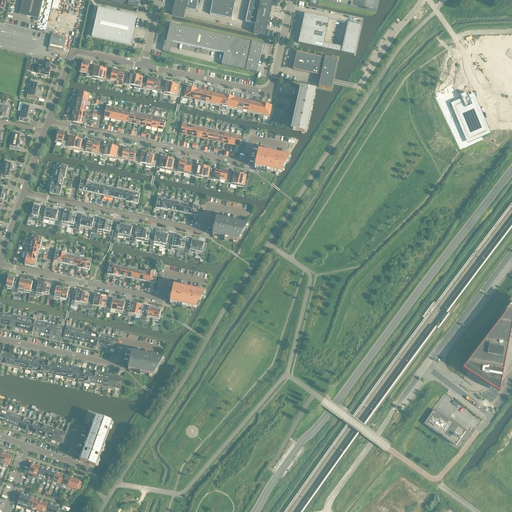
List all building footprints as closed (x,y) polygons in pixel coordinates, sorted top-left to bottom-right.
[(38,19),(42,0),(22,0),(19,14),(38,19)] [(133,7),(139,8),(140,0),(101,0),(133,7)] [(175,0),(174,7),(196,11),(198,0),(175,0)] [(213,0),(210,14),(231,19),(235,0),(213,0)] [(267,27),(272,2),(265,0),(250,0),(245,22),(267,27)] [(137,17),(98,8),(92,38),(130,46),(137,17)] [(298,42),(298,43),(301,44),(350,55),(355,56),(355,55),(356,47),(359,36),(361,27),(361,26),(348,23),(342,47),(324,43),(329,19),(304,14),(304,15),(305,15),(299,43),(298,42)] [(263,45),(259,44),(170,24),(166,40),(224,53),(222,65),(252,72),(257,73),(263,45)] [(48,48),(63,51),(66,38),(51,35),(48,48)] [(293,70),(334,78),(337,61),(297,52),(297,53),(294,69),(293,69),(293,70)] [(86,77),(89,77),(90,71),(87,70),(89,62),(83,61),(81,67),(80,66),(79,72),(80,72),(80,73),(81,73),(81,72),(86,73),(86,77)] [(49,68),(50,64),(43,63),(42,67),(39,66),(37,73),(41,74),(41,76),(44,77),(44,75),(48,76),(50,69),(49,68)] [(90,71),(89,77),(92,78),(98,80),(100,68),(98,68),(98,67),(95,66),(94,66),(93,72),(90,71)] [(100,68),(98,80),(104,81),(107,81),(108,75),(105,74),(107,68),(106,68),(103,68),(103,69),(100,68)] [(116,81),(119,70),(118,70),(115,69),(115,70),(112,70),(111,76),(108,75),(107,81),(110,82),(110,80),(116,81)] [(125,85),(126,79),(123,78),(125,72),(122,72),(122,71),(120,70),(119,70),(116,81),(122,82),(122,85),(125,85)] [(134,86),(136,76),(134,75),(134,74),(131,74),(130,73),(129,79),(126,79),(125,85),(128,86),(128,85),(134,86)] [(143,89),(144,83),(141,82),(143,76),(142,76),(139,75),(139,76),(136,76),(134,86),(134,87),(140,89),(143,89)] [(144,83),(143,89),(146,90),(146,89),(152,90),(155,78),(154,77),(151,77),(151,78),(148,77),(147,83),(144,83)] [(155,78),(152,90),(158,92),(161,93),(162,87),(159,86),(161,80),(158,79),(158,78),(156,78),(155,78)] [(30,81),(28,89),(41,92),(42,86),(40,85),(41,83),(30,81)] [(162,87),(161,93),(164,94),(170,95),(172,84),(170,83),(170,82),(167,82),(167,81),(166,81),(165,87),(162,87)] [(172,84),(170,95),(176,97),(176,96),(179,97),(180,90),(177,90),(179,84),(177,84),(175,83),(175,84),(172,84)] [(183,91),(181,97),(184,98),(184,99),(189,100),(190,98),(192,88),(187,87),(185,92),(183,91)] [(300,88),(291,129),(306,132),(309,116),(315,91),(300,88)] [(28,89),(27,98),(37,100),(38,97),(40,97),(41,92),(28,89)] [(76,98),(88,100),(89,94),(77,92),(76,98)] [(463,103),(455,107),(468,139),(486,131),(477,108),(478,108),(477,105),(476,106),(473,99),(470,100),(468,96),(467,93),(461,96),(462,99),(463,103)] [(221,107),(220,111),(226,113),(227,108),(227,106),(229,96),(224,95),(222,104),(221,107)] [(75,104),(86,106),(88,100),(76,98),(75,104)] [(23,103),(21,112),(33,114),(34,109),(32,108),(33,105),(23,103)] [(2,104),(0,112),(0,118),(2,119),(3,118),(5,118),(5,116),(9,116),(11,106),(2,104)] [(75,110),(85,112),(86,106),(75,104),(73,110),(75,110)] [(110,118),(113,107),(106,105),(104,117),(110,118)] [(266,105),(264,116),(269,117),(270,113),(271,113),(272,109),(271,109),(271,106),(266,105)] [(116,120),(116,119),(118,109),(118,108),(113,107),(110,118),(116,120)] [(74,116),(84,118),(85,112),(75,110),(74,116)] [(128,122),(133,123),(136,112),(130,111),(130,112),(128,122)] [(21,112),(19,121),(29,123),(30,120),(32,120),(33,114),(21,112)] [(136,112),(133,123),(139,124),(142,113),(136,112)] [(145,126),(148,114),(142,113),(139,124),(145,126)] [(151,127),(154,116),(148,114),(145,126),(151,127)] [(84,118),(74,116),(73,122),(82,124),(84,118)] [(154,116),(151,127),(157,128),(160,117),(154,116)] [(157,128),(163,130),(164,127),(165,127),(166,123),(165,122),(166,118),(160,117),(157,128)] [(327,121),(322,130),(327,133),(332,124),(327,121)] [(181,127),(180,131),(181,131),(181,134),(186,135),(187,129),(188,126),(189,124),(183,123),(183,125),(182,127),(181,127)] [(13,131),(11,140),(24,143),(25,137),(19,135),(19,132),(13,131)] [(64,148),(66,142),(63,141),(65,133),(58,131),(57,137),(56,137),(55,142),(56,142),(56,143),(56,142),(62,144),(61,147),(64,148)] [(73,150),(76,139),(73,138),(73,137),(71,136),(70,136),(69,142),(66,142),(64,148),(67,148),(67,149),(73,150)] [(82,152),(84,145),(81,145),(82,139),(81,139),(79,138),(78,139),(76,139),(73,150),(79,151),(80,151),(82,152)] [(11,140),(9,149),(20,151),(20,148),(22,148),(23,146),(25,146),(25,143),(24,143),(11,140)] [(92,153),(94,140),(93,140),(91,140),(91,141),(88,140),(87,146),(84,145),(82,152),(86,152),(92,153)] [(99,149),(100,143),(97,142),(98,141),(95,141),(95,140),(94,140),(92,153),(97,154),(97,155),(100,156),(102,149),(99,149)] [(112,146),(109,146),(109,145),(107,144),(106,144),(105,150),(102,149),(100,156),(103,156),(103,157),(109,158),(112,146)] [(117,146),(115,146),(114,147),(112,146),(109,158),(115,159),(118,160),(120,153),(117,153),(118,147),(117,146)] [(127,161),(130,148),(129,148),(127,148),(127,149),(124,148),(123,154),(120,153),(118,160),(121,160),(122,160),(127,161)] [(136,163),(138,157),(135,157),(136,151),(133,150),(133,149),(131,148),(130,148),(127,161),(133,162),(133,163),(136,163)] [(257,159),(255,168),(280,174),(289,158),(273,154),(258,151),(257,159)] [(146,164),(148,154),(145,154),(145,153),(143,152),(142,152),(141,158),(138,157),(136,163),(140,164),(140,163),(145,164),(146,164)] [(146,164),(145,164),(145,166),(151,167),(154,167),(156,161),(153,160),(154,154),(153,154),(151,154),(150,155),(148,154),(146,164)] [(158,162),(156,168),(159,169),(165,171),(168,159),(165,158),(166,157),(162,157),(161,163),(158,162)] [(168,159),(165,171),(172,172),(175,172),(176,166),(173,165),(174,159),(171,158),(171,160),(168,159)] [(5,160),(3,169),(15,172),(16,166),(14,165),(15,162),(5,160)] [(176,166),(175,172),(178,173),(178,172),(184,174),(186,161),(183,160),(183,161),(180,160),(179,166),(176,166)] [(186,161),(184,174),(190,175),(189,176),(192,176),(194,170),(191,169),(192,163),(190,163),(190,161),(186,161)] [(55,165),(54,170),(66,172),(68,166),(58,164),(57,166),(55,165)] [(194,170),(192,176),(195,177),(202,179),(202,177),(204,167),(201,166),(202,165),(198,164),(197,170),(194,170)] [(204,167),(202,177),(208,178),(207,179),(211,180),(212,174),(209,173),(210,167),(207,166),(207,167),(204,167)] [(212,174),(211,180),(214,181),(214,180),(220,181),(220,180),(222,169),(219,168),(219,169),(216,168),(215,174),(212,174)] [(3,169),(1,175),(6,176),(5,179),(8,180),(11,180),(12,177),(14,178),(15,172),(3,169)] [(222,169),(220,180),(226,181),(225,183),(228,184),(230,178),(227,177),(228,171),(225,170),(226,169),(222,169)] [(54,170),(53,176),(64,178),(65,179),(66,172),(54,170)] [(230,178),(228,184),(231,185),(237,186),(240,175),(237,174),(238,173),(234,172),(233,178),(230,178)] [(240,175),(237,186),(243,187),(242,190),(246,191),(248,181),(245,180),(246,175),(243,174),(242,175),(240,175)] [(51,181),(51,182),(63,184),(64,181),(63,181),(64,178),(53,176),(51,181)] [(85,192),(87,181),(81,180),(79,190),(82,191),(82,192),(85,192)] [(87,181),(85,192),(87,193),(88,192),(91,193),(93,182),(92,182),(92,181),(87,180),(87,181)] [(50,181),(49,187),(50,188),(50,187),(61,190),(62,187),(63,187),(63,184),(51,182),(51,181),(50,181)] [(93,182),(91,193),(94,193),(94,194),(96,195),(99,183),(93,182)] [(103,195),(105,184),(99,183),(96,195),(99,195),(103,195)] [(108,197),(110,187),(111,188),(111,186),(105,184),(103,195),(106,196),(106,197),(108,197)] [(0,194),(7,196),(8,190),(6,189),(7,186),(1,185),(0,187),(0,194)] [(50,188),(49,192),(50,192),(50,194),(60,196),(61,196),(61,193),(60,193),(61,190),(50,187),(50,188)] [(110,187),(108,197),(111,198),(111,197),(114,198),(116,189),(111,188),(110,187)] [(116,189),(114,198),(118,199),(117,199),(120,200),(123,188),(117,187),(116,189)] [(126,200),(129,189),(123,188),(120,200),(123,201),(123,200),(126,200)] [(132,203),(134,191),(129,189),(126,200),(126,202),(132,203)] [(139,192),(134,191),(132,203),(138,204),(140,194),(139,194),(139,192)] [(158,198),(156,208),(157,208),(162,209),(164,199),(164,197),(158,196),(158,198)] [(164,199),(162,209),(168,211),(168,210),(168,209),(170,200),(164,199)] [(170,200),(168,209),(168,210),(169,210),(171,210),(171,211),(173,212),(176,202),(176,200),(170,199),(170,200)] [(181,203),(179,212),(181,212),(183,213),(182,214),(185,214),(188,203),(182,201),(181,203)] [(176,202),(173,212),(176,212),(176,211),(178,212),(179,212),(181,203),(176,202)] [(188,203),(185,214),(188,215),(188,214),(190,214),(191,215),(194,203),(189,202),(189,204),(188,203)] [(194,203),(191,215),(193,215),(194,215),(194,216),(197,217),(197,216),(199,206),(198,206),(198,205),(194,203)] [(37,221),(40,222),(41,215),(39,215),(40,206),(37,206),(37,205),(34,204),(34,205),(32,215),(33,216),(33,218),(38,219),(37,221)] [(44,216),(41,215),(40,222),(43,222),(44,220),(50,221),(52,208),(50,208),(49,208),(46,208),(44,216)] [(55,209),(52,208),(50,221),(56,223),(55,225),(58,226),(59,219),(57,219),(58,210),(55,210),(55,209)] [(62,224),(68,225),(70,212),(68,212),(67,212),(64,212),(62,220),(59,219),(58,226),(61,226),(62,224)] [(73,213),(70,212),(68,225),(73,226),(73,229),(76,230),(77,223),(75,223),(76,214),(73,214),(73,213)] [(80,224),(77,223),(76,230),(79,230),(80,228),(86,229),(88,216),(86,215),(85,216),(82,216),(80,224)] [(93,234),(94,234),(95,227),(92,227),(94,218),(91,218),(91,217),(88,216),(86,229),(91,230),(91,233),(92,233),(93,233),(93,234)] [(97,232),(103,233),(106,220),(104,219),(103,220),(100,220),(98,228),(95,227),(94,234),(95,234),(97,234),(97,232)] [(239,242),(249,226),(217,219),(213,236),(239,242)] [(109,221),(106,220),(103,233),(109,234),(109,237),(112,238),(113,231),(110,231),(112,222),(109,222),(109,221)] [(115,232),(114,238),(117,239),(118,236),(124,237),(126,224),(124,224),(124,225),(120,224),(118,232),(115,232)] [(126,224),(124,237),(130,239),(129,241),(132,242),(133,236),(131,235),(132,227),(129,226),(129,225),(126,224)] [(133,236),(132,242),(135,243),(136,240),(142,241),(144,228),(142,228),(141,229),(138,228),(136,236),(133,236)] [(144,228),(142,241),(148,243),(147,245),(150,246),(151,239),(149,239),(150,231),(147,230),(147,229),(144,228)] [(151,239),(150,246),(153,247),(154,244),(160,245),(162,232),(160,232),(159,233),(156,232),(154,240),(151,239)] [(162,232),(160,245),(160,246),(165,247),(165,249),(168,250),(169,243),(166,243),(168,235),(165,234),(165,233),(162,232)] [(32,236),(31,242),(41,244),(43,238),(32,236)] [(169,243),(168,250),(171,251),(172,246),(178,247),(180,236),(178,236),(177,237),(174,236),(172,244),(169,243)] [(178,247),(177,250),(183,251),(183,253),(186,254),(187,247),(184,247),(186,238),(183,238),(183,237),(180,236),(178,247)] [(187,247),(186,254),(189,254),(190,252),(195,253),(196,251),(198,240),(196,240),(195,240),(192,240),(190,248),(187,247)] [(196,251),(195,253),(201,255),(201,257),(204,258),(205,251),(202,251),(204,242),(201,242),(201,241),(198,240),(196,251)] [(28,247),(40,250),(41,244),(31,242),(30,247),(28,247)] [(40,250),(28,247),(27,253),(25,252),(25,253),(38,256),(39,253),(38,253),(39,250),(40,250)] [(56,251),(54,262),(57,262),(57,263),(60,264),(62,253),(56,251)] [(62,253),(60,264),(63,264),(66,264),(68,253),(67,253),(67,252),(62,251),(62,253)] [(38,258),(38,256),(25,253),(24,259),(36,261),(37,258),(38,258)] [(68,253),(66,264),(69,265),(69,266),(72,266),(74,256),(74,254),(68,253)] [(74,256),(72,266),(74,267),(75,266),(77,267),(78,267),(80,258),(80,256),(74,254),(74,256)] [(77,267),(77,268),(83,269),(86,259),(80,258),(78,267),(77,267)] [(36,264),(36,261),(24,259),(25,259),(24,263),(25,264),(25,265),(35,267),(36,267),(36,265),(36,264)] [(86,259),(83,269),(89,271),(92,260),(86,259)] [(109,264),(107,274),(113,276),(116,266),(116,264),(111,263),(111,265),(109,264)] [(116,266),(113,276),(119,277),(120,276),(119,276),(121,267),(116,266)] [(127,268),(125,278),(128,279),(128,278),(131,278),(133,269),(134,267),(128,266),(127,268)] [(145,272),(143,281),(146,282),(146,283),(149,283),(151,272),(151,271),(147,270),(146,271),(145,271),(145,272)] [(139,271),(137,281),(140,281),(140,280),(143,281),(145,272),(139,271)] [(151,272),(149,283),(151,284),(152,283),(155,284),(157,273),(151,272)] [(11,292),(14,293),(16,286),(13,286),(15,278),(11,277),(12,276),(9,275),(9,276),(8,276),(6,286),(8,287),(7,289),(12,290),(11,292)] [(18,291),(24,292),(27,279),(24,279),(24,280),(20,279),(19,287),(16,286),(14,293),(17,294),(18,291)] [(32,297),(34,290),(31,290),(33,282),(29,281),(30,280),(27,279),(24,292),(30,294),(29,296),(32,297)] [(36,295),(42,297),(45,283),(42,283),(42,284),(38,283),(37,291),(34,290),(32,297),(35,298),(36,295)] [(47,300),(50,301),(52,294),(49,294),(51,286),(47,285),(48,284),(45,283),(42,297),(42,294),(48,296),(47,300)] [(197,309),(206,293),(174,286),(170,303),(197,309)] [(54,299),(60,300),(63,287),(60,287),(56,287),(55,295),(52,294),(50,301),(53,302),(54,299)] [(63,287),(60,300),(61,298),(66,300),(65,304),(68,305),(70,298),(67,298),(69,289),(65,289),(65,288),(63,287)] [(74,303),(80,305),(83,292),(81,291),(80,292),(77,291),(75,299),(72,299),(71,305),(74,306),(74,303)] [(86,309),(89,309),(90,303),(87,302),(89,294),(86,293),(86,292),(83,292),(80,305),(86,306),(86,309)] [(90,303),(89,309),(92,310),(93,305),(99,307),(101,296),(99,295),(98,296),(95,295),(93,303),(90,303)] [(101,296),(99,307),(105,308),(104,313),(107,313),(108,307),(105,306),(107,298),(104,297),(104,296),(101,296)] [(108,307),(107,313),(110,314),(111,309),(117,311),(119,300),(117,299),(116,300),(113,299),(111,307),(108,307)] [(117,311),(116,313),(122,314),(122,317),(125,317),(126,311),(123,310),(125,302),(122,301),(122,300),(119,300),(117,311)] [(126,311),(125,317),(128,318),(128,315),(135,317),(135,315),(137,304),(134,303),(134,304),(131,303),(129,311),(126,311)] [(137,304),(135,315),(141,316),(140,320),(143,321),(144,315),(141,314),(143,306),(140,305),(140,304),(137,304)] [(511,304),(466,365),(462,370),(499,394),(503,372),(511,324),(511,304)] [(144,315),(143,321),(146,322),(147,317),(153,319),(155,307),(152,307),(152,308),(149,307),(147,315),(144,315)] [(153,319),(152,321),(158,322),(158,324),(161,325),(162,319),(159,318),(160,316),(161,310),(158,309),(158,308),(155,307),(153,319)] [(30,331),(29,333),(35,334),(35,332),(37,322),(38,316),(34,315),(33,319),(30,331)] [(94,345),(94,347),(99,348),(100,346),(99,346),(102,334),(100,333),(97,333),(97,335),(95,341),(94,345)] [(2,363),(1,366),(8,367),(8,366),(10,355),(6,354),(7,352),(5,352),(2,363)] [(132,353),(128,370),(153,375),(163,359),(132,353)] [(8,366),(8,367),(13,368),(16,354),(15,354),(14,356),(10,355),(8,366)] [(16,354),(13,368),(19,370),(20,367),(22,357),(18,357),(18,355),(16,354)] [(22,357),(20,367),(26,368),(28,357),(26,356),(26,358),(22,357)] [(28,357),(26,368),(31,370),(32,370),(34,360),(30,359),(30,357),(28,357)] [(31,370),(31,372),(37,374),(38,371),(40,359),(38,359),(38,361),(34,360),(32,370),(31,370)] [(46,363),(43,372),(49,374),(52,362),(50,361),(49,363),(46,363)] [(52,362),(49,374),(55,375),(57,365),(53,364),(54,362),(52,362)] [(57,365),(55,375),(61,376),(64,364),(62,364),(61,366),(57,365)] [(67,377),(66,380),(72,381),(73,379),(75,367),(73,367),(73,369),(69,368),(67,378),(67,377)] [(75,367),(73,379),(79,380),(81,370),(77,369),(77,367),(75,367)] [(79,380),(78,383),(84,384),(87,370),(85,369),(85,371),(81,370),(79,380)] [(87,370),(84,384),(90,385),(91,383),(93,373),(89,372),(89,370),(87,370)] [(93,373),(91,383),(96,384),(99,372),(97,372),(97,374),(93,373)] [(96,384),(96,386),(102,388),(102,385),(104,375),(100,375),(101,373),(99,372),(96,384)] [(104,375),(102,385),(108,387),(111,375),(109,374),(108,376),(104,375)] [(108,387),(107,389),(113,390),(114,388),(116,378),(112,377),(113,375),(111,375),(108,387)] [(116,378),(114,388),(120,389),(122,379),(123,377),(120,377),(120,379),(116,378)] [(7,413),(4,422),(5,422),(9,424),(13,412),(9,411),(8,410),(7,413)] [(434,410),(424,424),(428,426),(438,433),(439,432),(442,435),(442,436),(456,445),(465,432),(451,422),(451,423),(447,421),(447,420),(438,413),(434,410)] [(13,412),(9,424),(10,424),(13,426),(17,416),(18,414),(14,412),(13,412)] [(17,416),(13,426),(15,426),(18,427),(22,418),(18,417),(17,416)] [(112,422),(96,416),(80,461),(96,467),(112,422)] [(26,420),(23,429),(25,430),(28,431),(31,421),(32,421),(32,419),(29,418),(27,417),(26,420)] [(22,418),(18,427),(20,428),(23,429),(26,420),(23,418),(22,418)] [(31,421),(28,431),(30,432),(33,433),(36,423),(33,422),(32,421),(31,421)] [(36,423),(33,433),(35,433),(37,434),(42,422),(39,422),(37,421),(36,423)] [(42,422),(37,434),(40,435),(42,436),(46,424),(44,423),(42,422)] [(62,441),(62,443),(65,444),(72,425),(72,424),(69,423),(65,434),(64,436),(64,437),(63,439),(62,441)] [(46,424),(42,436),(45,437),(47,438),(50,428),(51,428),(52,426),(49,425),(46,424)] [(50,428),(47,438),(50,439),(52,440),(55,430),(53,429),(51,428),(50,428)] [(55,430),(52,440),(55,441),(57,441),(60,432),(61,430),(59,429),(56,428),(55,430)] [(60,432),(57,441),(60,442),(62,443),(62,441),(63,439),(64,437),(64,436),(65,434),(63,433),(60,432)] [(7,454),(2,467),(3,467),(4,464),(9,466),(12,456),(7,454)] [(33,475),(37,465),(32,464),(28,473),(33,475)] [(37,479),(42,467),(37,465),(33,475),(38,476),(37,479)] [(42,481),(46,469),(42,467),(37,479),(42,481)] [(47,483),(51,471),(46,469),(42,481),(43,478),(48,480),(47,483)] [(51,471),(47,483),(52,485),(56,472),(51,471)] [(56,486),(61,474),(56,472),(52,485),(56,486)] [(56,486),(61,488),(66,476),(61,474),(56,486)] [(66,490),(70,478),(66,476),(61,488),(66,490)] [(71,492),(75,479),(70,478),(66,490),(71,492)] [(75,479),(71,492),(72,489),(77,491),(77,489),(80,490),(82,483),(80,482),(80,481),(75,479)] [(17,505),(16,506),(21,508),(26,496),(21,494),(18,503),(17,503),(17,505)] [(26,496),(21,508),(26,509),(31,497),(26,496)] [(31,497),(26,509),(26,510),(31,511),(32,508),(35,499),(31,497)] [(35,499),(32,508),(37,510),(40,501),(35,499)] [(40,501),(37,510),(42,511),(45,502),(40,501)] [(45,502),(42,511),(41,511),(46,511),(50,504),(45,502)]
